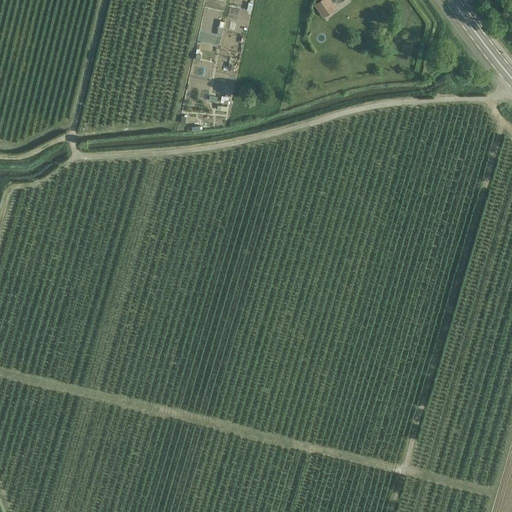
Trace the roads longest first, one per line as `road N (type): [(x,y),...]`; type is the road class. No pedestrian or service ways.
road 1 (track): [(511,89),(384,103),(212,147),(84,156),(65,138),(0,158)]
road 2 (track): [(106,0),(69,139)]
